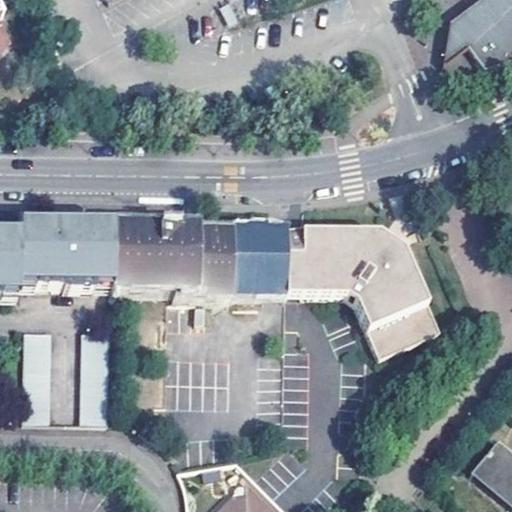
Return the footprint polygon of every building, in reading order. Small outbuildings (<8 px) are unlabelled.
[(490,0),(449,30),(442,76),(467,56),(460,45),(460,37),(459,31),(485,12),(502,0),(490,0)] [(460,37),(460,45),(467,56),(485,78),(511,68),(511,0),(502,0),(485,12),(459,31),(460,37)] [(13,295),(107,297),(107,294),(108,234),(109,229),(64,228),(15,227),(15,232),(15,239),(14,243),(13,292),(13,295)] [(109,227),(109,229),(108,234),(107,294),(107,297),(111,297),(195,299),(194,304),(196,304),(213,305),(226,305),(228,305),(228,302),(262,303),(265,303),(275,303),(285,303),(286,258),(286,235),(286,230),(276,230),(266,230),(263,228),(248,228),(245,230),(229,230),(229,233),(196,233),(196,231),(195,229),(179,229),(177,231),(177,234),(162,234),(150,234),(149,228),(109,227)] [(294,235),(286,235),(286,258),(285,303),(294,303),(301,303),(345,304),(354,310),(365,334),(378,365),(438,340),(427,310),(402,253),(393,246),(378,236),(301,235),(294,235)] [(14,301),(13,295),(13,292),(14,243),(15,239),(0,238),(0,304),(13,305),(14,301)] [(23,337),(21,429),(48,430),(50,338),(23,337)] [(80,338),(78,430),(106,431),(109,339),(80,338)] [(469,478),(511,511),(511,460),(496,447),(469,478)] [(270,511),(244,487),(244,501),(231,499),(218,511),(270,511)]
